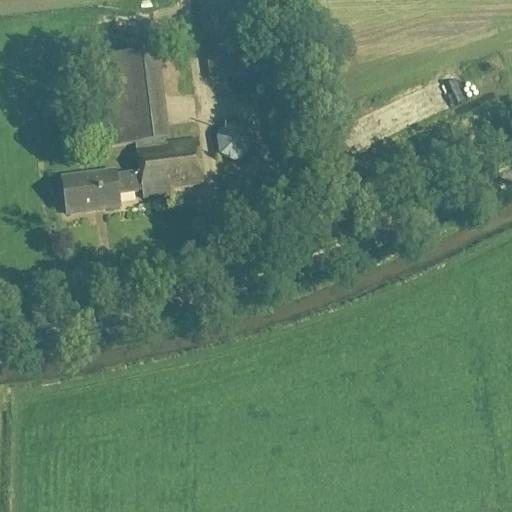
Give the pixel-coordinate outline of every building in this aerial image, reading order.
[(197,0),(209,81),(249,75),(238,0),(197,0)] [(109,150),(170,142),(158,51),(97,59),(109,150)] [(271,148),(303,144),(294,88),(262,92),(271,148)] [(238,165),(254,152),(252,131),(232,123),(215,137),(218,157),(238,165)] [(139,173),(141,193),(142,199),(171,195),(170,191),(205,187),(198,140),(136,149),(139,173)] [(115,174),(91,177),(94,197),(91,197),(92,212),(119,208),(118,196),(141,193),(139,173),(115,176),(115,174)] [(94,197),(91,177),(61,181),(66,216),(92,212),(91,197),(94,197)] [(230,223),(261,218),(256,178),(224,183),(230,223)] [(301,225),(318,223),(316,210),(300,213),(301,225)]
